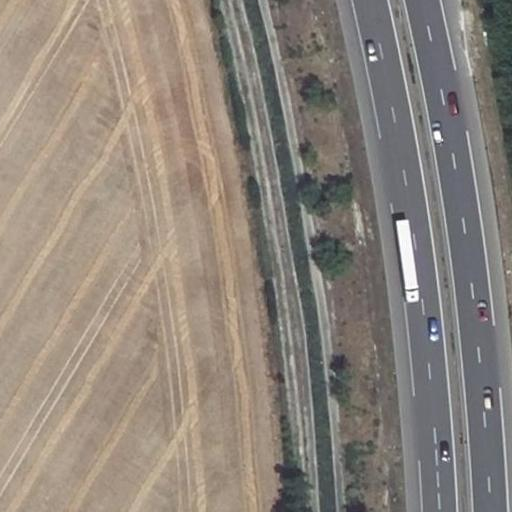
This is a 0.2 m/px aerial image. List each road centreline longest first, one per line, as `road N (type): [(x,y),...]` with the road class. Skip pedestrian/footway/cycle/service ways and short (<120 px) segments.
road 1 (trunk): [(369,0),(423,305),(438,511)]
road 2 (trunk): [(490,511),(460,200),(422,0)]
